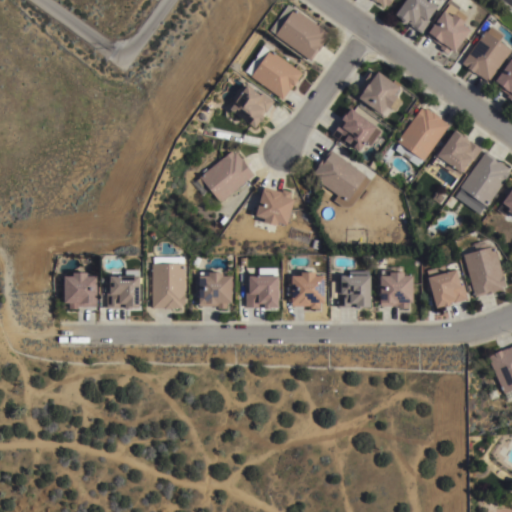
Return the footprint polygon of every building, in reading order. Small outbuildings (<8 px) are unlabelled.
[(392,0),(387,7),(384,5),(382,8),(371,0),(392,0)] [(404,0),(425,0),(436,8),(427,21),(429,22),(420,34),(409,26),(410,25),(407,23),(405,26),(399,22),(401,20),(394,15),(404,0)] [(327,33),(325,36),(328,38),(318,52),(318,51),(310,62),(274,36),(275,34),(269,30),(287,5),(293,10),(294,9),(327,33)] [(450,18),(452,15),(464,23),(462,26),(469,31),(453,54),(449,51),(446,54),(439,49),(441,46),(426,35),(442,13),(450,18)] [(484,31),(486,33),(490,27),(502,35),(497,42),(510,51),(487,83),(473,73),(472,74),(466,69),(467,68),(460,64),(484,31)] [(302,74),(297,80),(298,81),(293,89),(292,88),(283,101),(250,78),(251,76),(244,72),(252,60),(259,65),(262,61),(255,57),(262,46),(269,51),(302,74)] [(511,101),(506,97),(508,94),(494,83),(511,57),(511,101)] [(398,89),(392,96),(401,102),(394,112),(391,111),(386,119),(380,115),(379,116),(356,101),(357,99),(354,97),(359,90),(361,92),(368,82),(364,80),(369,73),(374,76),(376,74),(398,89)] [(259,97),(262,94),(274,103),(265,114),(263,112),(260,117),(264,119),(260,124),(259,123),(255,130),(237,117),(235,119),(230,115),(231,113),(229,112),(246,87),(259,97)] [(421,161),(417,167),(394,150),(398,144),(396,142),(420,109),(423,111),(424,109),(431,114),(432,113),(439,118),(438,119),(448,126),(422,162),(421,161)] [(344,117),(348,111),(378,132),(368,147),(364,143),(357,153),(342,143),(341,144),(330,136),(340,122),(339,122),(343,116),(344,117)] [(480,150),(472,162),(470,160),(459,175),(446,166),(444,169),(437,164),(435,167),(431,164),(435,158),(433,157),(439,149),(441,150),(454,132),(480,150)] [(365,176),(364,178),(369,181),(352,206),(348,207),(345,208),(341,207),(333,201),(336,196),(312,179),(314,177),(312,175),(317,168),(316,167),(321,160),(329,150),(365,176)] [(231,152),(233,155),(235,153),(253,176),(220,203),(205,185),(201,188),(196,181),(199,178),(231,152)] [(484,152),(494,160),(495,159),(502,163),(501,164),(509,170),(507,172),(510,174),(486,207),(484,206),(478,214),(454,197),(460,189),(459,188),(484,152)] [(264,188),(281,193),(282,190),(290,193),(288,201),(294,202),(286,228),(277,225),(276,229),(263,225),(264,222),(255,219),(264,188)] [(511,217),(506,213),(508,211),(501,205),(511,189),(511,217)] [(462,256),(493,247),(504,285),(501,286),(502,292),(486,297),(485,295),(474,299),(462,256)] [(151,265),(184,265),(184,307),(180,307),(180,310),(172,310),(172,311),(164,311),(164,309),(151,309),(151,265)] [(458,288),(462,287),(466,300),(448,305),(449,309),(442,311),(442,309),(434,311),(426,281),(428,280),(426,272),(442,267),(444,276),(455,273),(458,288)] [(95,307),(77,307),(77,311),(68,311),(68,306),(62,306),(62,279),(71,279),(71,276),(85,276),(85,280),(95,280),(95,307)] [(231,307),(226,307),(226,311),(217,311),(217,307),(198,307),(198,279),(208,279),(208,276),(222,276),(222,279),(231,279),(231,307)] [(291,279),(300,279),(300,276),(315,276),(315,279),(324,279),(324,306),(319,306),(319,310),(310,310),(310,308),(299,308),(299,306),(291,306),(291,279)] [(380,279),(390,279),(390,276),(404,276),(404,279),(413,279),(413,306),(408,306),(408,310),(398,310),(398,306),(380,306),(380,279)] [(138,279),(138,312),(131,312),(131,313),(123,313),(123,308),(119,308),(119,309),(106,309),(106,295),(108,295),(108,279),(138,279)] [(340,279),(371,279),(371,311),(357,311),(357,307),(351,307),(351,309),(337,309),(337,294),(337,283),(340,283),(340,279)] [(278,312),(270,312),(270,313),(264,313),(264,308),(259,308),(259,309),(245,309),(245,294),(248,294),(248,280),(278,280),(278,312)] [(511,387),(503,391),(486,355),(494,351),(493,350),(500,347),(500,348),(505,346),(506,347),(511,344),(511,387)]
